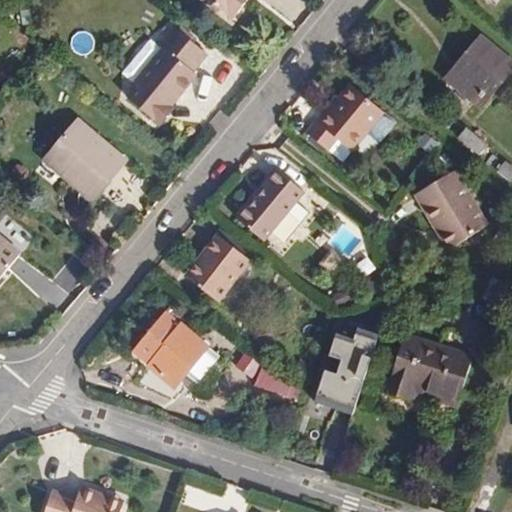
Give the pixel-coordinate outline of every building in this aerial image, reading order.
[(210,0),(232,18),(247,0),(210,0)] [(168,104),(175,96),(177,98),(196,74),(191,71),(206,53),(174,27),(159,46),(163,49),(134,83),(137,86),(127,98),(157,123),(170,106),(168,104)] [(486,104),(511,71),(511,56),(485,35),(459,66),(465,71),(457,81),(486,104)] [(457,81),(465,71),(459,66),(451,77),(457,81)] [(332,110),(313,133),(335,152),(344,140),(358,152),(377,129),(386,137),(399,122),(356,86),(335,113),(332,110)] [(121,158),(76,120),(43,159),(88,197),(121,158)] [(467,129),(459,139),(479,156),(487,145),(467,129)] [(511,166),(506,161),(500,170),(511,180),(511,178),(511,166)] [(265,189),(243,217),(267,237),(307,189),(280,167),(264,187),(265,189)] [(492,227),(459,171),(420,195),(443,236),(450,231),(460,247),(492,227)] [(460,247),(450,231),(443,236),(453,251),(460,247)] [(224,234),(192,273),(223,298),(255,260),(224,234)] [(0,278),(20,254),(0,237),(0,278)] [(169,311),(140,348),(154,360),(154,362),(180,382),(192,369),(202,378),(223,351),(186,321),(184,323),(169,311)] [(360,416),(386,338),(362,330),(359,339),(340,333),(332,357),(347,362),(342,376),(329,371),(319,402),(360,416)] [(415,336),(395,395),(418,403),(424,386),(467,400),(480,358),(415,336)] [(54,492),(48,511),(123,511),(126,503),(83,489),(79,500),(54,492)]
